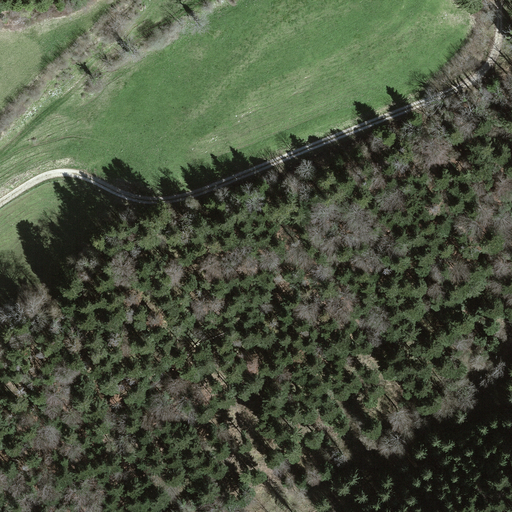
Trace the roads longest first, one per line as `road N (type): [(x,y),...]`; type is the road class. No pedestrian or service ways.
road 1 (track): [(500,0),(501,38),(486,68),(213,186),(152,200),(63,172),(0,202)]
road 2 (track): [(319,511),(397,453),(511,401)]
